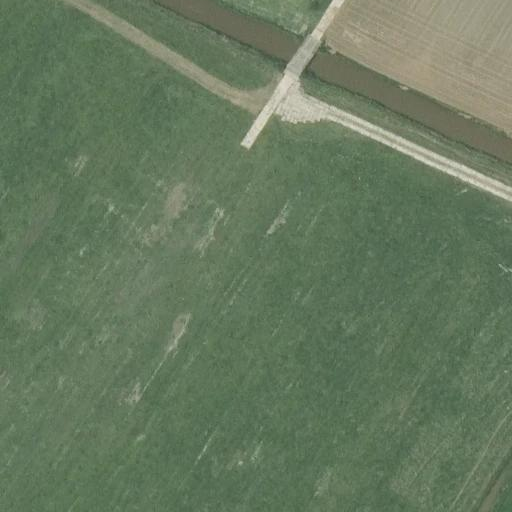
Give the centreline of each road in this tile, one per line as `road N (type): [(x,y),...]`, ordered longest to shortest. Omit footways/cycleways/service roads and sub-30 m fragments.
road 1 (track): [(77,0),(237,96),(274,97),(341,0)]
road 2 (track): [(288,81),(511,182)]
